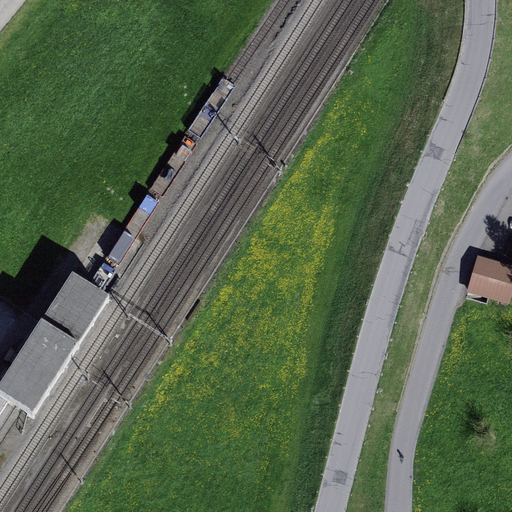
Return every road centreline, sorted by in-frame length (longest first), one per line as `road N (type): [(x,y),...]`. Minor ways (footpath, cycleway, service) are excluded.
road 1 (unclassified): [(484,0),(471,92),(420,195),(377,312),(331,511)]
road 2 (unclassified): [(399,511),(406,433),(456,265),(511,172)]
